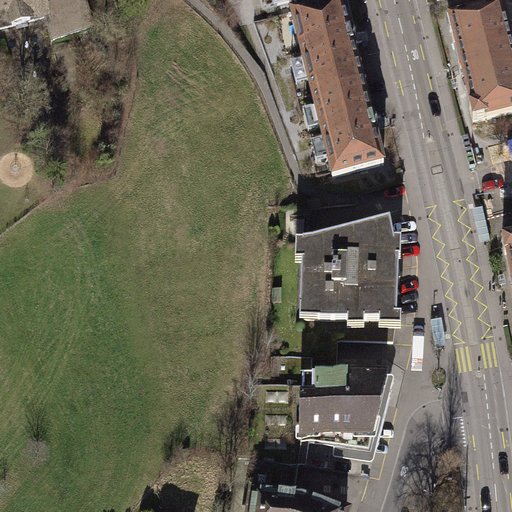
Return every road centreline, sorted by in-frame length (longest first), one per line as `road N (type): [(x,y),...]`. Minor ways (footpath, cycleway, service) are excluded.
road 1 (tertiary): [(483,394),(489,356),(459,208),(438,134),(414,94)]
road 2 (tertiary): [(414,94),(419,158),(461,360),(483,394)]
road 3 (residential): [(395,511),(427,425),(485,409)]
